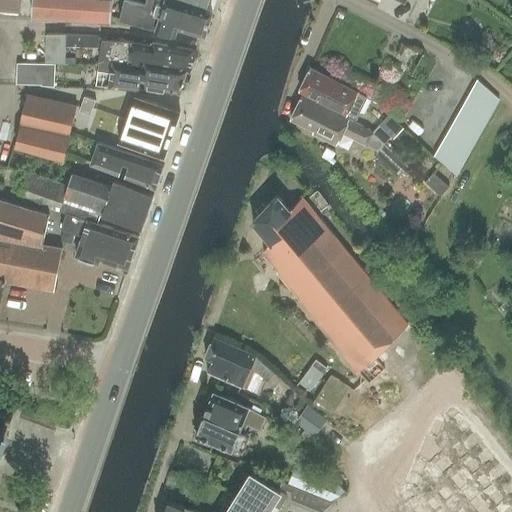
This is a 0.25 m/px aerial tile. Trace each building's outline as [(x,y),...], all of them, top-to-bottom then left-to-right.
[(0,0),(0,12),(19,14),(19,0),(0,0)] [(113,0),(33,0),(32,18),(112,23),(113,0)] [(125,0),(120,20),(168,33),(173,32),(174,28),(176,28),(179,26),(206,33),(213,12),(175,0),(125,0)] [(66,63),(67,34),(47,34),(47,63),(66,63)] [(130,56),(128,64),(145,66),(146,62),(187,70),(191,70),(196,53),(192,48),(153,42),(153,45),(118,39),(118,41),(98,40),(97,51),(130,56)] [(145,66),(128,64),(103,60),(101,69),(113,71),(111,87),(140,89),(141,73),(146,74),(146,87),(180,92),(181,90),(185,88),(188,80),(185,76),(187,70),(146,62),(145,66)] [(17,84),(42,85),(42,86),(56,87),(56,64),(18,63),(17,84)] [(367,98),(359,94),(311,70),(300,93),(356,120),(367,98)] [(472,90),(494,111),(500,100),(478,80),(472,90)] [(472,90),(466,101),(488,122),(494,111),(472,90)] [(78,105),(29,94),(18,146),(15,145),(10,167),(20,169),(24,147),(64,159),(78,105)] [(368,145),(374,133),(370,130),(303,96),(291,119),(315,131),(314,134),(338,146),(344,133),(368,145)] [(96,100),(85,97),(83,104),(94,108),(96,100)] [(173,135),(181,112),(135,97),(128,119),(173,135)] [(488,122),(466,101),(460,112),(482,133),(488,122)] [(91,115),(94,108),(83,104),(80,111),(91,115)] [(476,144),(482,133),(460,112),(454,123),(476,144)] [(165,158),(173,135),(128,119),(120,142),(165,158)] [(454,123),(447,134),(470,154),(476,144),(454,123)] [(380,126),(374,133),(386,144),(392,137),(380,126)] [(470,154),(447,134),(441,144),(464,165),(470,154)] [(156,188),(165,164),(99,142),(92,163),(120,174),(125,161),(131,163),(126,176),(156,188)] [(458,176),(464,165),(441,144),(435,156),(458,176)] [(73,172),(69,186),(29,170),(21,193),(53,204),(52,206),(99,222),(101,214),(143,228),(154,194),(115,180),(113,187),(73,172)] [(435,174),(427,183),(442,196),(450,187),(435,174)] [(360,372),(410,325),(302,199),(290,212),(277,196),(252,223),(271,244),(264,250),(280,269),(278,271),(302,300),(300,301),(360,372)] [(0,305),(5,280),(55,290),(63,248),(44,244),(49,214),(0,198),(0,305)] [(129,267),(140,236),(68,212),(63,227),(84,234),(77,255),(99,263),(101,257),(129,267)] [(269,381),(275,373),(257,357),(258,355),(215,338),(207,357),(214,360),(209,373),(245,388),(252,371),(261,374),(269,381)] [(326,385),(342,396),(349,386),(332,375),(326,385)] [(336,405),(342,396),(326,385),(319,394),(336,405)] [(263,430),(268,417),(252,410),(252,408),(215,393),(209,408),(209,407),(205,417),(198,420),(196,425),(199,432),(198,434),(244,453),(251,436),(246,434),(250,425),(263,430)] [(330,415),(336,405),(319,394),(313,404),(330,415)] [(308,404),(296,422),(306,429),(301,436),(311,443),(328,418),(308,404)] [(0,455),(13,417),(0,412),(0,455)] [(437,424),(406,498),(417,511),(511,511),(511,485),(453,412),(437,425),(437,424)] [(347,491),(330,473),(329,472),(323,478),(300,469),(295,470),(289,484),(331,501),(347,491)] [(270,511),(282,492),(252,474),(228,511),(195,511),(169,502),(165,511),(270,511)] [(322,511),(334,502),(331,501),(289,484),(282,481),(279,487),(292,492),(292,500),(322,511)]
